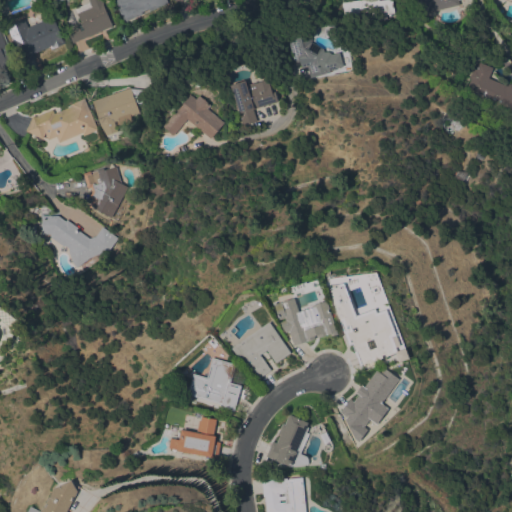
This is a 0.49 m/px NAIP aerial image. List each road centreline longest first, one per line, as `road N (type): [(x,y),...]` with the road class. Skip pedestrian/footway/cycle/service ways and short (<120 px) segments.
road 1 (residential): [(276,0),(102,57),(0,103)]
road 2 (residential): [(326,373),(280,392),(260,413),(247,438),(244,511)]
